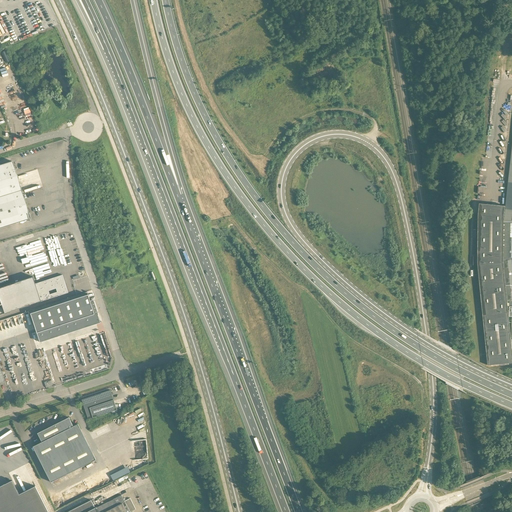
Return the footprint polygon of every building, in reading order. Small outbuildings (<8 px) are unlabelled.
[(327,71),(323,65),(314,71),(319,77),(327,71)] [(511,144),(505,204),(503,222),(503,260),(507,301),(509,300),(510,316),(511,316),(511,339),(511,340),(511,144)] [(0,165),(0,196),(21,190),(12,161),(0,165)] [(0,196),(0,228),(30,219),(28,213),(30,212),(28,209),(27,209),(21,190),(0,196)] [(511,357),(506,301),(502,262),(503,217),(504,206),(478,204),(477,214),(477,230),(477,257),(472,257),(472,265),(477,265),(482,315),(487,365),(511,363),(511,357)] [(35,284),(41,302),(68,293),(62,275),(35,284)] [(33,277),(0,288),(0,303),(0,304),(3,314),(41,302),(35,284),(33,277)] [(88,295),(31,313),(37,333),(90,316),(91,320),(97,318),(96,315),(98,314),(98,315),(94,301),(93,301),(94,302),(91,302),(88,295)] [(82,400),(88,420),(117,410),(110,390),(82,400)] [(78,424),(73,426),(69,418),(37,433),(42,442),(33,447),(51,482),(96,460),(78,424)] [(129,467),(111,473),(113,479),(131,473),(129,467)] [(130,511),(136,510),(130,498),(124,501),(121,495),(95,508),(91,500),(76,508),(67,511),(64,511),(62,511),(48,511),(35,486),(22,493),(14,479),(0,486),(0,511),(130,511)]
